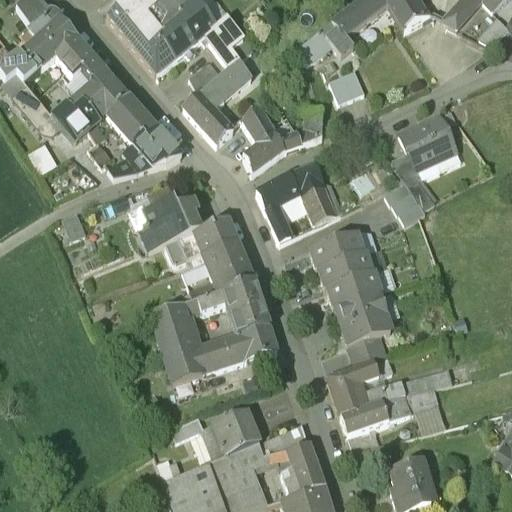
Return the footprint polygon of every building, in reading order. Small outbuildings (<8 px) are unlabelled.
[(144,0),(128,0),(105,20),(129,50),(147,36),(153,31),(140,14),(149,7),(146,3),(144,0)] [(149,0),(146,3),(149,7),(155,14),(167,1),(165,0),(149,0)] [(165,0),(167,1),(175,12),(179,17),(193,5),(199,0),(165,0)] [(383,0),(372,0),(332,29),(343,44),(345,43),(389,11),(384,0),(383,0)] [(415,3),(411,8),(405,0),(383,0),(384,0),(389,11),(403,39),(430,25),(415,3)] [(473,0),(467,0),(451,18),(446,32),(455,37),(480,7),(473,0)] [(511,3),(508,0),(473,0),(480,7),(490,19),(511,3)] [(155,14),(149,7),(140,14),(153,31),(161,24),(175,12),(167,1),(155,14)] [(16,22),(35,44),(57,25),(37,3),(16,22)] [(204,20),(193,5),(179,17),(181,21),(191,32),(204,20)] [(175,12),(161,24),(167,31),(181,21),(179,17),(175,12)] [(505,34),(490,19),(473,45),(492,55),(505,34)] [(216,37),(204,20),(191,32),(203,47),(216,37)] [(191,32),(181,21),(167,31),(168,33),(177,44),(191,32)] [(35,44),(18,59),(36,78),(57,59),(75,43),(58,24),(57,25),(35,44)] [(153,31),(147,36),(154,45),(168,33),(167,31),(161,24),(153,31)] [(332,29),(308,48),(318,62),(332,52),(341,64),(353,55),(345,43),(343,44),(332,29)] [(191,32),(177,44),(188,58),(193,55),(203,47),(191,32)] [(168,33),(154,45),(175,69),(187,59),(188,58),(177,44),(168,33)] [(154,45),(147,36),(129,50),(157,83),(175,69),(154,45)] [(228,47),(225,50),(216,37),(203,47),(206,50),(209,48),(229,75),(239,68),(232,59),(229,54),(232,52),(228,47)] [(93,64),(75,43),(57,59),(72,75),(76,72),(79,75),(93,64)] [(244,48),(232,59),(239,68),(240,70),(252,59),(244,48)] [(308,48),(297,56),(308,70),(318,62),(308,48)] [(196,59),(193,55),(188,58),(187,59),(190,63),(196,59)] [(18,59),(0,73),(0,80),(5,89),(15,81),(23,89),(36,78),(18,59)] [(93,64),(79,75),(92,88),(105,77),(93,64)] [(239,68),(229,75),(225,78),(233,87),(232,89),(237,95),(251,84),(240,70),(239,68)] [(209,69),(189,85),(198,102),(216,86),(220,82),(209,69)] [(92,88),(65,111),(72,119),(83,110),(98,128),(106,122),(127,103),(105,77),(92,88)] [(64,112),(36,78),(23,89),(26,93),(51,122),(64,112)] [(233,87),(225,78),(220,82),(216,86),(224,95),(232,89),(233,87)] [(355,79),(329,90),(338,111),(364,101),(355,79)] [(224,95),(216,86),(210,92),(217,101),(224,95)] [(305,89),(265,90),(266,108),(262,112),(277,112),(305,111),(305,89)] [(217,101),(210,92),(199,101),(214,118),(224,109),(217,101)] [(51,122),(26,93),(12,105),(38,136),(41,133),(52,124),(51,122)] [(214,118),(199,101),(184,115),(216,153),(232,139),(214,118)] [(157,136),(128,103),(127,103),(106,122),(131,151),(141,143),(144,147),(157,136)] [(83,110),(72,119),(65,111),(64,112),(51,122),(52,124),(58,131),(74,150),(88,139),(87,137),(98,128),(83,110)] [(278,119),(277,112),(262,112),(257,117),(264,128),(278,119)] [(264,128),(257,117),(241,132),(255,154),(242,164),(250,183),(283,159),(276,148),(264,128)] [(305,137),(295,141),(298,154),(320,146),(320,118),(305,118),(305,137)] [(439,123),(399,142),(407,161),(415,179),(417,178),(456,161),(439,123)] [(52,124),(41,133),(47,141),(58,131),(52,124)] [(105,146),(96,134),(88,139),(97,151),(105,146)] [(180,162),(157,136),(144,147),(141,143),(131,151),(151,174),(163,170),(164,171),(180,162)] [(295,141),(276,148),(283,159),(298,154),(295,141)] [(97,151),(87,158),(101,176),(118,164),(105,146),(97,151)] [(415,179),(407,161),(388,169),(407,195),(417,187),(417,188),(420,185),(417,178),(415,179)] [(288,182),(255,201),(264,220),(274,214),(296,203),(296,202),(301,198),(319,190),(312,172),(288,182)] [(417,188),(417,187),(407,195),(423,216),(434,210),(417,188)] [(403,191),(382,204),(388,213),(389,212),(409,201),(403,191)] [(321,195),(301,204),(313,233),(332,225),(333,224),(321,195)] [(409,201),(389,212),(396,223),(397,222),(416,210),(410,200),(409,201)] [(175,214),(172,206),(142,219),(149,234),(137,239),(146,260),(158,254),(190,241),(200,237),(197,229),(201,228),(192,206),(175,214)] [(416,210),(397,222),(403,232),(424,220),(418,210),(416,210)] [(274,214),(264,220),(271,235),(281,230),(274,214)] [(200,237),(190,241),(200,263),(236,250),(227,226),(200,237)] [(281,230),(271,235),(278,251),(289,246),(281,230)] [(355,242),(307,258),(315,280),(317,280),(323,299),(325,298),(331,317),(377,301),(379,301),(372,281),(371,282),(364,262),(362,262),(355,242)] [(178,247),(158,254),(172,281),(192,274),(178,247)] [(239,257),(202,270),(216,302),(219,301),(252,289),(239,257)] [(252,289),(219,301),(223,312),(229,328),(262,316),(252,289)] [(216,302),(211,291),(188,300),(193,310),(203,306),(216,302)] [(216,302),(203,306),(208,318),(223,312),(219,301),(216,302)] [(377,301),(333,316),(346,354),(348,354),(377,344),(389,340),(377,301)] [(191,357),(178,316),(149,326),(170,393),(199,384),(199,383),(191,357)] [(262,316),(229,328),(234,342),(267,331),(262,316)] [(234,342),(191,357),(199,383),(275,358),(267,331),(234,342)] [(377,344),(348,354),(355,376),(372,371),(385,366),(377,344)] [(385,366),(372,371),(377,385),(390,380),(386,366),(385,366)] [(372,371),(326,387),(331,401),(359,392),(367,389),(377,385),(372,371)] [(444,434),(434,394),(450,390),(447,377),(403,387),(410,414),(413,413),(419,439),(444,434)] [(359,392),(331,401),(334,412),(362,403),(359,392)] [(290,402),(277,407),(281,418),(294,414),(290,402)] [(362,403),(334,412),(339,426),(366,416),(362,403)] [(401,404),(380,411),(387,430),(408,421),(401,404)] [(366,416),(339,426),(345,445),(360,440),(373,436),(387,430),(380,411),(366,416)] [(246,419),(212,432),(225,464),(258,450),(246,419)] [(196,425),(169,437),(173,449),(200,439),(201,438),(200,436),(196,425)] [(225,464),(212,432),(200,436),(201,438),(200,439),(212,470),(225,464)] [(300,432),(261,448),(267,465),(278,461),(306,451),(300,432)] [(360,440),(345,445),(350,462),(366,456),(360,440)] [(511,440),(491,475),(511,487),(511,440)] [(258,450),(225,464),(212,470),(207,472),(220,511),(264,511),(250,477),(269,470),(267,465),(261,448),(258,450)] [(306,451),(278,461),(288,486),(281,489),(288,507),(279,510),(279,511),(327,511),(321,492),(306,451)] [(366,456),(350,462),(357,483),(374,477),(366,456)] [(420,469),(389,478),(394,497),(390,499),(393,511),(428,511),(421,487),(425,485),(420,469)] [(220,511),(207,472),(162,491),(169,511),(220,511)]
